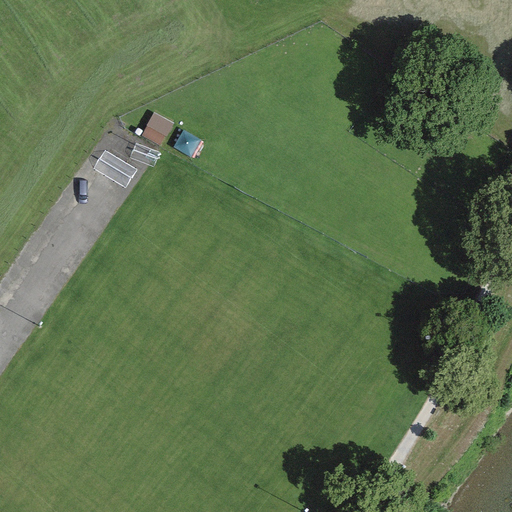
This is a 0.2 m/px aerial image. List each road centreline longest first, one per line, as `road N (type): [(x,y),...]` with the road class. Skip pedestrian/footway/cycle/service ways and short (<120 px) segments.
road 1 (track): [(511,236),(473,338),(367,511)]
road 2 (residential): [(0,309),(125,126)]
